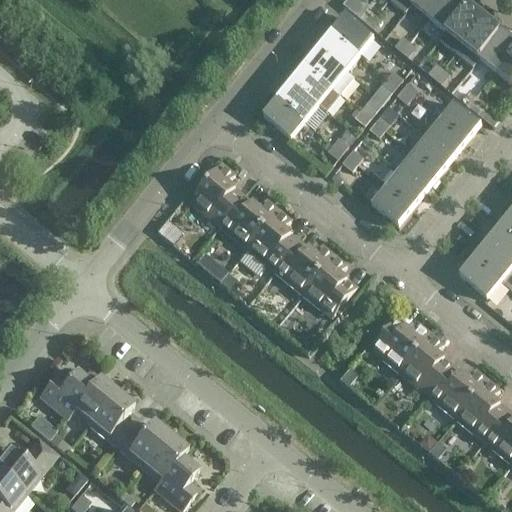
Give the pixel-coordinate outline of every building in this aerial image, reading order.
[(407,16),(413,8),(419,0),(391,0),(390,3),(407,16)] [(419,0),(413,8),(430,22),(447,0),(419,0)] [(460,0),(447,0),(430,22),(446,35),(469,7),(460,0)] [(457,57),(486,21),(469,7),(446,35),(440,43),(457,57)] [(368,29),(376,19),(368,13),(360,22),(368,29)] [(368,29),(375,34),(383,24),(376,19),(368,29)] [(375,42),(349,20),(343,28),(341,26),(332,37),(360,60),(375,42)] [(474,71),(480,63),(503,35),(486,21),(457,57),(474,71)] [(511,42),(503,35),(480,63),(497,76),(511,57),(511,42)] [(360,60),(332,37),(324,47),(326,48),(320,55),(347,76),(360,60)] [(403,41),(395,51),(402,56),(410,47),(403,41)] [(410,47),(402,56),(408,61),(416,51),(410,47)] [(347,76),(320,55),(315,61),(314,60),(305,71),(341,99),(354,83),(347,76)] [(511,57),(497,76),(511,88),(511,57)] [(443,73),(437,68),(429,78),(435,83),(443,73)] [(341,99),(305,71),(297,80),(299,82),(293,89),(319,110),(327,117),(341,99)] [(443,73),(435,83),(442,88),(450,79),(443,73)] [(399,91),(405,84),(395,76),(389,83),(399,91)] [(399,91),(389,83),(384,89),(394,98),(399,91)] [(404,95),(414,103),(419,96),(409,88),(404,95)] [(319,110),(293,89),(288,95),(286,93),(278,104),(306,127),(319,110)] [(404,95),(399,101),(409,109),(414,103),(404,95)] [(469,111),(477,101),(470,95),(462,105),(469,111)] [(469,111),(494,130),(502,120),(477,101),(469,111)] [(306,127),(278,104),(264,121),(292,143),(306,127)] [(480,127),(454,106),(439,124),(467,147),(476,136),(474,135),(480,127)] [(372,125),(377,118),(368,110),(362,117),(372,125)] [(372,125),(362,117),(357,123),(367,131),(372,125)] [(392,130),(382,122),(376,129),(386,137),(392,130)] [(467,147),(439,124),(426,141),(452,162),(458,155),(459,156),(467,147)] [(386,137),(376,129),(371,135),(381,143),(386,137)] [(452,162),(426,141),(412,157),(440,180),(449,170),(447,168),(452,162)] [(345,158),(350,151),(340,143),(335,150),(345,158)] [(345,158),(335,150),(330,157),(339,165),(345,158)] [(365,163),(355,155),(349,162),(359,170),(365,163)] [(440,180),(412,157),(398,175),(424,196),(430,188),(432,190),(440,180)] [(359,170),(349,162),(344,168),(354,177),(359,170)] [(236,178),(224,168),(192,207),(221,230),(245,200),(229,187),(236,178)] [(424,196),(398,175),(385,191),(413,214),(421,203),(420,202),(424,196)] [(413,214),(385,191),(371,208),(399,231),(413,214)] [(261,213),(245,200),(221,230),(249,253),(281,214),(268,204),(261,213)] [(292,224),(281,214),(249,253),(277,276),(302,245),(285,232),(292,224)] [(511,218),(511,220),(509,219),(500,229),(511,238),(511,218)] [(181,233),(169,225),(160,236),(172,245),(181,233)] [(511,238),(500,229),(492,239),(494,240),(488,248),(511,267),(511,238)] [(317,258),(302,245),(277,276),(305,298),(336,260),(324,250),(317,258)] [(511,272),(511,267),(488,248),(483,254),(482,252),(473,263),(501,286),(511,272)] [(348,269),(336,260),(305,298),(333,321),(338,315),(342,319),(350,309),(346,306),(358,291),(341,278),(348,269)] [(501,286),(473,263),(459,280),(487,302),(501,286)] [(219,268),(211,278),(221,286),(229,276),(219,268)] [(231,278),(225,285),(233,291),(239,284),(231,278)] [(373,354),(402,377),(433,338),(422,329),(414,337),(398,324),(373,354)] [(445,349),(433,338),(402,377),(430,400),(454,370),(439,357),(445,349)] [(471,383),(454,370),(430,400),(458,423),(489,384),(477,375),(471,383)] [(47,390),(39,401),(68,423),(74,416),(76,418),(103,385),(99,382),(98,383),(92,378),(88,378),(85,383),(76,376),(73,374),(70,374),(67,374),(64,374),(61,376),(58,378),(56,380),(48,390),(47,389),(47,390)] [(358,379),(351,374),(343,385),(349,390),(358,379)] [(501,394),(489,384),(458,423),(486,446),(510,415),(495,402),(501,394)] [(103,385),(76,418),(96,434),(123,401),(103,385)] [(123,401),(96,434),(117,451),(133,431),(124,423),(134,410),(123,401)] [(511,416),(510,415),(486,446),(511,466),(511,416)] [(31,429),(49,444),(57,435),(39,419),(31,429)] [(143,438),(133,431),(117,451),(137,467),(164,434),(153,425),(143,438)] [(164,434),(137,467),(157,484),(184,451),(164,434)] [(56,450),(66,458),(72,451),(62,443),(56,450)] [(184,451),(157,484),(160,486),(154,493),(176,511),(185,511),(199,495),(189,487),(199,475),(182,462),(188,454),(184,451)] [(9,452),(0,463),(0,475),(27,497),(51,468),(30,452),(22,462),(9,452)] [(451,459),(444,468),(454,475),(461,467),(451,459)] [(15,511),(27,497),(0,475),(0,511),(15,511)] [(126,495),(120,502),(130,510),(136,503),(126,495)] [(76,505),(84,511),(86,511),(91,506),(81,498),(76,505)]
